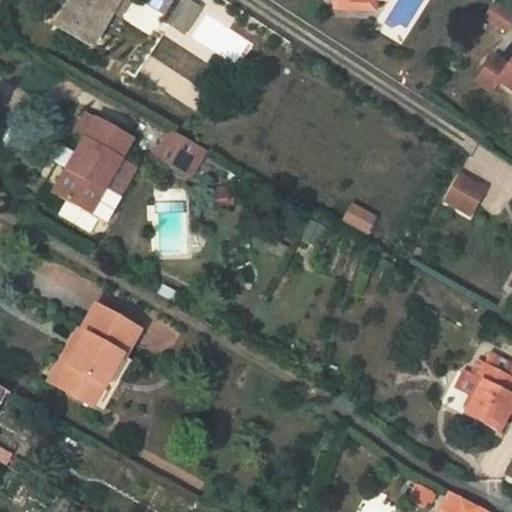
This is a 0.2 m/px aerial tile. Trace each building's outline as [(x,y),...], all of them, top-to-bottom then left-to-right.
[(70,0),(55,26),(92,48),(113,12),(120,0),(70,0)] [(121,16),(130,0),(120,0),(113,12),(121,16)] [(147,0),(146,2),(165,13),(172,0),(147,0)] [(373,5),(332,1),(332,10),(372,12),(373,5)] [(511,17),(496,7),(487,20),(507,34),(511,26),(511,17)] [(511,93),(511,60),(506,69),(493,61),(477,84),(491,93),(497,84),(511,93)] [(132,140),(87,115),(76,134),(85,140),(55,193),(90,213),(108,183),(124,193),(126,184),(133,171),(133,167),(121,160),(132,140)] [(184,172),(198,146),(171,131),(157,157),(184,172)] [(192,177),(207,151),(198,146),(184,172),(192,177)] [(458,175),(443,201),(470,216),(484,190),(458,175)] [(106,222),(124,193),(108,183),(90,213),(106,222)] [(360,209),(350,226),(368,236),(377,219),(360,209)] [(327,231),(315,224),(307,238),(320,244),(327,231)] [(177,307),(182,298),(167,289),(161,298),(177,307)] [(56,387),(92,407),(120,357),(125,360),(141,331),(97,306),(82,332),(85,334),(56,387)] [(85,334),(82,332),(78,331),(49,383),(56,387),(85,334)] [(511,381),(482,365),(474,381),(481,385),(466,411),(465,414),(498,432),(509,412),(511,405),(511,398),(509,397),(511,391),(511,381)] [(451,404),(466,411),(481,385),(474,381),(464,376),(451,404)] [(0,450),(0,463),(8,468),(13,458),(0,450)]
